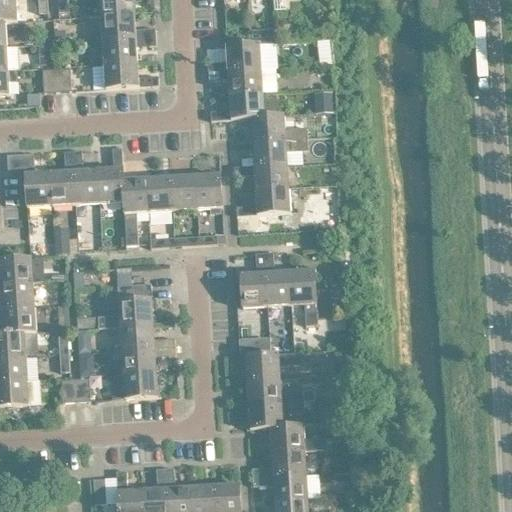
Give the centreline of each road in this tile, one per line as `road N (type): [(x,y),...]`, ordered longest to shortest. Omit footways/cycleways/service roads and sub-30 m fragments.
road 1 (secondary): [(482,0),(511,477)]
road 2 (residential): [(0,439),(207,423),(193,257)]
road 3 (residential): [(0,132),(189,120),(181,0)]
